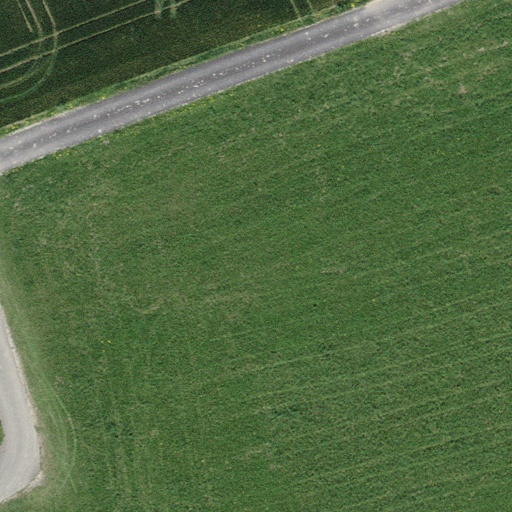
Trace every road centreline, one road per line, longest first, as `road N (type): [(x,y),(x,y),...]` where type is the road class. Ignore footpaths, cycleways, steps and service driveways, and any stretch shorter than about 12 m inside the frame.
road 1 (track): [(0,164),(447,0)]
road 2 (track): [(0,371),(20,449),(0,486)]
